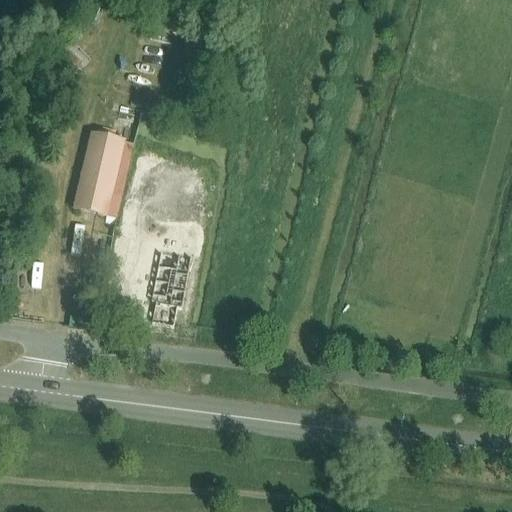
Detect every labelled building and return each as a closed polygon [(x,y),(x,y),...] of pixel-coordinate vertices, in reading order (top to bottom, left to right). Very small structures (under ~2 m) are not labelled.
[(83,64),(65,46),(51,60),(69,78),(83,64)] [(132,54),(125,76),(169,90),(177,68),(132,54)] [(138,138),(144,107),(105,99),(99,130),(138,138)] [(99,216),(91,255),(110,259),(136,144),(91,135),(74,211),(99,216)] [(158,271),(156,282),(152,306),(156,306),(152,326),(175,330),(178,311),(182,311),(186,288),(188,276),(158,271)]
